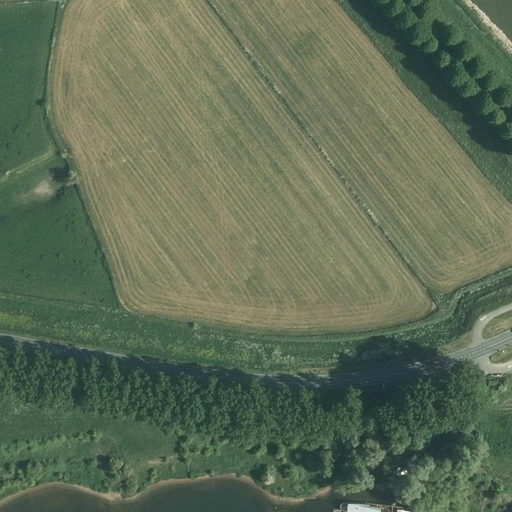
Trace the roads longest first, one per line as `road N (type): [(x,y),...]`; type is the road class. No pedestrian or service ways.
road 1 (primary): [(0,341),(274,382),(367,378),(477,351)]
road 2 (unclassified): [(511,121),(398,0)]
